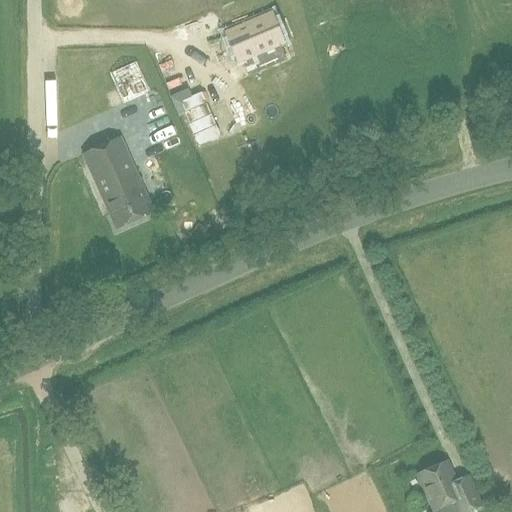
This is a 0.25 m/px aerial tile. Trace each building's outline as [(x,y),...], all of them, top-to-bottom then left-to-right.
[(131,34),(171,24),(167,7),(160,9),(158,0),(148,0),(124,6),(131,34)] [(357,0),(362,10),(388,0),(357,0)] [(290,54),(276,23),(230,43),(244,74),(290,54)] [(100,29),(78,36),(92,76),(114,69),(100,29)] [(189,92),(170,100),(178,121),(182,119),(193,147),(218,137),(202,95),(192,99),(189,92)] [(154,212),(120,138),(84,154),(118,229),(154,212)] [(188,191),(204,183),(199,175),(184,183),(188,191)] [(467,511),(482,505),(473,484),(469,475),(457,481),(448,461),(418,474),(434,511),(454,502),(458,511),(467,511)]
